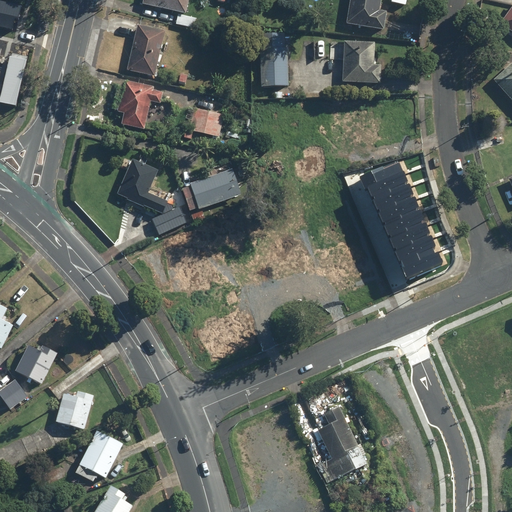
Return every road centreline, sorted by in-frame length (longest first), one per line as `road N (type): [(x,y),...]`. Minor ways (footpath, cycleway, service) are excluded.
road 1 (residential): [(495,284),(448,141),(444,65),(452,0)]
road 2 (residential): [(178,419),(405,322)]
road 3 (tertiary): [(178,419),(123,321),(38,224)]
road 4 (residential): [(405,322),(456,449),(462,511)]
road 5 (tertiary): [(79,0),(51,118)]
